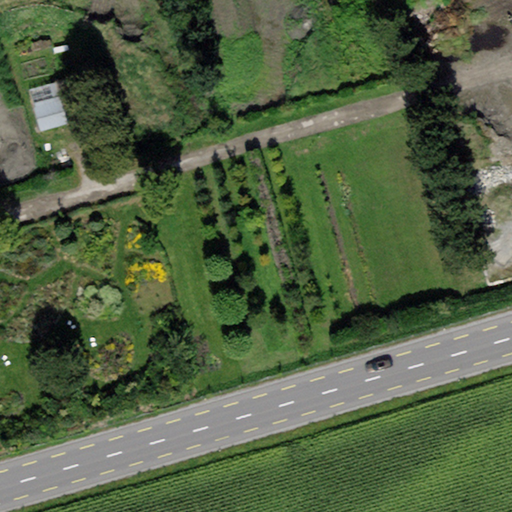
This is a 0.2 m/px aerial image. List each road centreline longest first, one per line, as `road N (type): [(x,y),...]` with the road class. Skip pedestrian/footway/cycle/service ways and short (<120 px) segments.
road 1 (primary): [(511,334),(0,483)]
road 2 (track): [(0,220),(511,74)]
